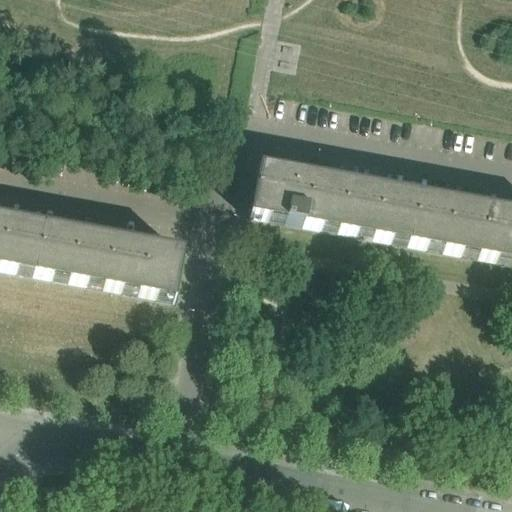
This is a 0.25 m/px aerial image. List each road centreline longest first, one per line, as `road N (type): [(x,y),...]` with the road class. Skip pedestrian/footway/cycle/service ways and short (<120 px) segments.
road 1 (residential): [(511,174),(266,132),(246,149),(229,242)]
road 2 (unclassified): [(229,242),(0,201)]
road 3 (residential): [(419,511),(191,472)]
road 4 (residential): [(229,242),(197,437)]
road 5 (residential): [(191,472),(43,446),(20,452)]
